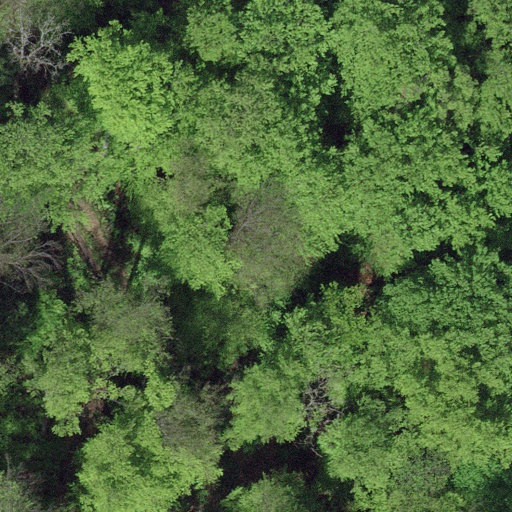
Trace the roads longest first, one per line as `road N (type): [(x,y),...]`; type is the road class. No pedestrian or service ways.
road 1 (track): [(220,511),(155,345),(69,211),(30,86),(17,0)]
road 2 (track): [(66,511),(76,459),(65,332),(69,211)]
